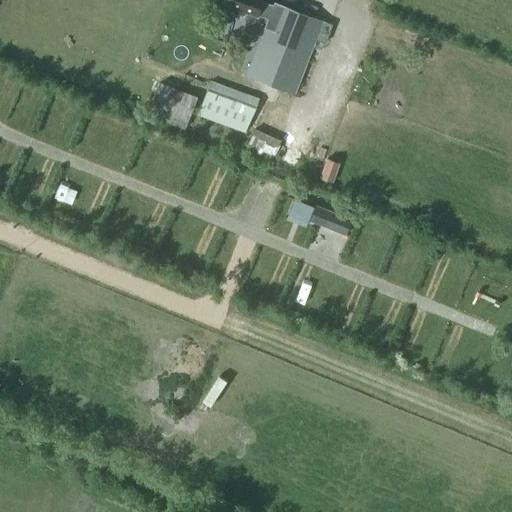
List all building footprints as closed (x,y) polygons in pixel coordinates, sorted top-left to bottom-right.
[(225,0),(223,7),(243,14),(245,10),(257,15),(257,13),(268,17),(266,23),(252,55),(246,72),(296,91),(316,37),(326,40),(332,22),(274,0),(273,3),(264,0),(225,0)] [(184,124),(195,94),(156,79),(145,108),(184,124)] [(210,80),(205,94),(198,114),(246,132),(258,97),(210,80)] [(247,146),(273,156),(280,137),(254,127),(247,146)] [(326,156),(319,176),(332,180),(339,161),(326,156)] [(352,218),(327,208),(320,224),(346,234),(352,218)]
